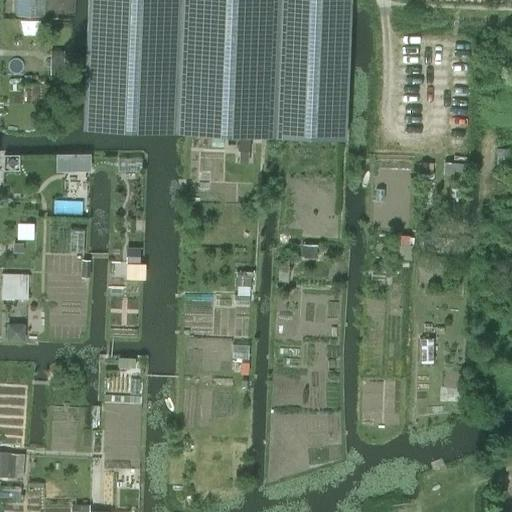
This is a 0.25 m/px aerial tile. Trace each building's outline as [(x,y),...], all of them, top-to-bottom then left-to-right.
[(86,0),(81,129),(344,141),(349,0),(86,0)] [(50,51),(50,68),(63,68),(63,51),(50,51)] [(125,265),(125,276),(137,277),(137,276),(138,265),(127,265),(125,265)] [(28,274),(2,273),(0,298),(27,299),(28,274)] [(0,451),(0,476),(7,477),(15,477),(15,476),(23,477),(24,454),(9,453),(9,452),(0,451)]
